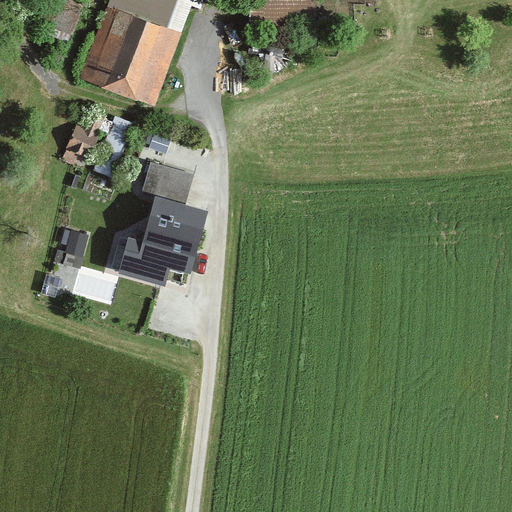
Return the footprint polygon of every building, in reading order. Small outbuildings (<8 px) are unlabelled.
[(77,83),(152,108),(188,0),(71,0),(69,8),(99,18),(77,83)] [(321,0),(263,0),(264,25),(322,24),(321,0)] [(102,120),(80,111),(59,165),(81,173),(102,120)] [(113,177),(133,124),(109,115),(90,168),(113,177)] [(129,261),(186,275),(202,210),(145,196),(129,261)]
